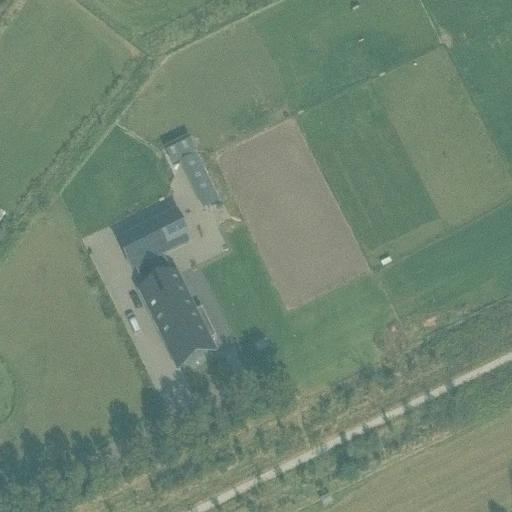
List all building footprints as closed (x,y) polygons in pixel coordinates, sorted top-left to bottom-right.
[(189,144),(167,155),(172,166),(195,156),(189,144)] [(202,197),(201,197),(207,208),(219,203),(213,192),(202,197)] [(176,215),(118,244),(131,271),(134,269),(162,256),(189,242),(176,215)] [(174,276),(142,292),(148,305),(146,306),(154,322),(156,320),(175,359),(211,342),(216,339),(201,311),(193,315),(174,276)] [(289,344),(303,380),(339,365),(325,329),(289,344)]
